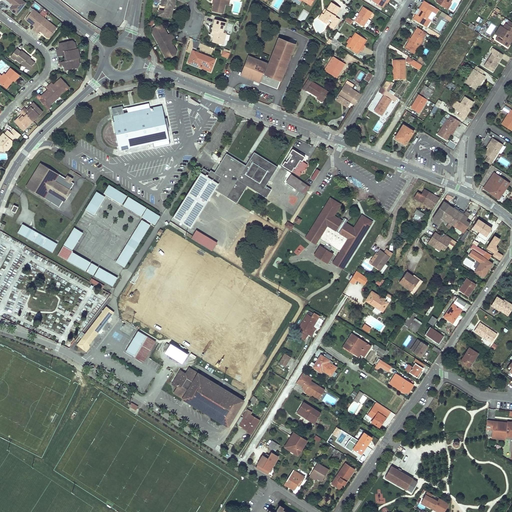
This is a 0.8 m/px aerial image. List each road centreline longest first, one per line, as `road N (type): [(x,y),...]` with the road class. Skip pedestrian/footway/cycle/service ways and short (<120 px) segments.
road 1 (unclassified): [(273,484),(72,355),(0,328)]
road 2 (secondary): [(151,67),(341,141)]
road 3 (secondary): [(0,198),(39,135),(109,70)]
road 4 (residential): [(434,373),(337,511)]
road 5 (residential): [(408,0),(341,141)]
road 6 (residential): [(511,250),(434,373)]
road 7 (residential): [(0,117),(49,62),(0,15)]
road 8 (secondary): [(341,141),(465,191)]
road 9 (residential): [(465,191),(473,136),(511,79)]
